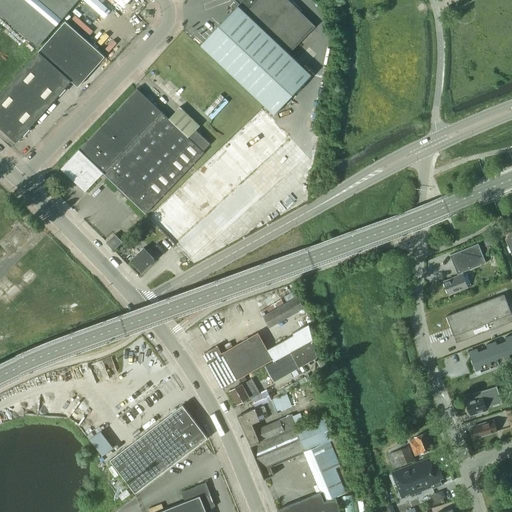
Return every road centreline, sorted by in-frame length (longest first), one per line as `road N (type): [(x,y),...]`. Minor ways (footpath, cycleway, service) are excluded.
road 1 (residential): [(464,467),(416,317),(417,233),(432,141)]
road 2 (tertiary): [(432,141),(143,306)]
road 3 (unknown): [(201,384),(126,426),(111,407),(121,385),(245,318),(264,329)]
road 4 (unclassified): [(18,180),(164,28),(166,0)]
road 5 (tertiary): [(260,511),(221,418),(143,306)]
road 6 (unclassified): [(143,306),(18,180)]
road 7 (track): [(158,323),(102,354),(0,389)]
road 8 (unknown): [(168,3),(211,6),(301,62)]
road 9 (unclassified): [(432,141),(440,66),(433,0)]
